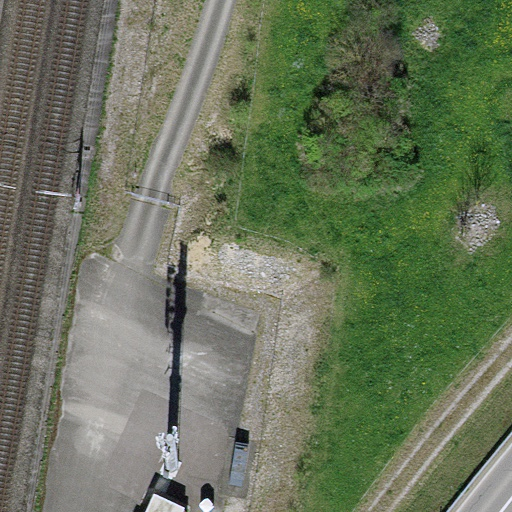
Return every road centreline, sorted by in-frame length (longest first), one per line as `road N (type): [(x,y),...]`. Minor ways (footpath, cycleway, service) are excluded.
road 1 (track): [(218,0),(151,198),(63,511)]
road 2 (track): [(511,350),(378,511)]
